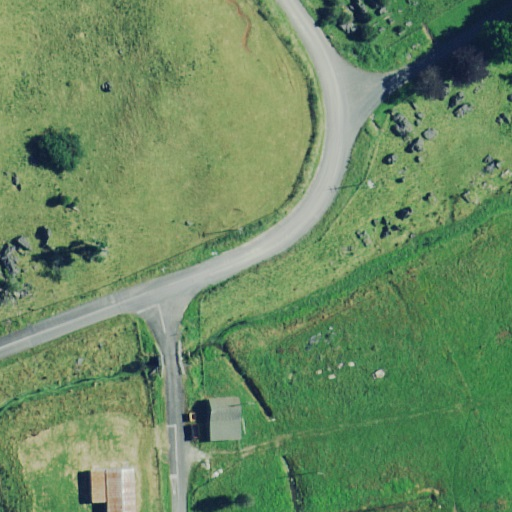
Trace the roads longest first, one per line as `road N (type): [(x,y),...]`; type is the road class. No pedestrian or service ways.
road 1 (unclassified): [(151,290),(292,222),(331,182),(363,126),(363,77)]
road 2 (unclassified): [(151,290),(171,372),(176,511)]
road 3 (unclassified): [(151,290),(0,347)]
road 4 (unclassified): [(363,77),(491,0)]
